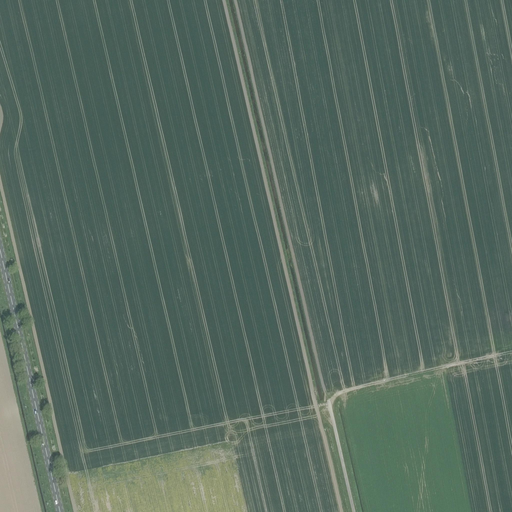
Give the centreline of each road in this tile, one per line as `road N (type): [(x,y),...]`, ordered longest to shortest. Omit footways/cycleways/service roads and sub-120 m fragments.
road 1 (primary): [(59,511),(0,254)]
road 2 (track): [(511,352),(341,392),(328,405)]
